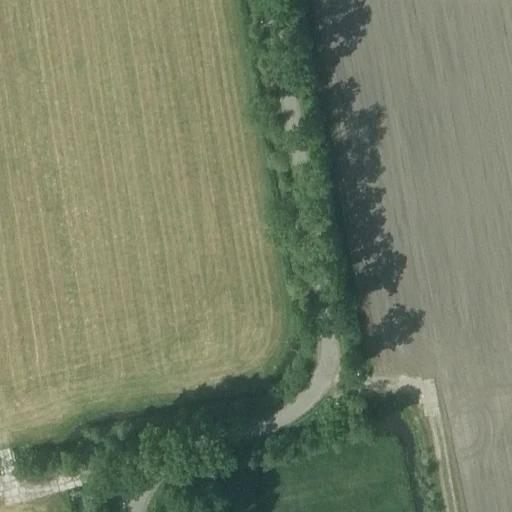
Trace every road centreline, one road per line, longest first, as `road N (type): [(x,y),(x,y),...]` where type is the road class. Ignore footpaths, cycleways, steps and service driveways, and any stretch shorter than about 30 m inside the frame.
road 1 (unclassified): [(135,511),(170,458),(285,416),(308,396),(328,358),(272,0)]
road 2 (track): [(170,458),(0,491)]
